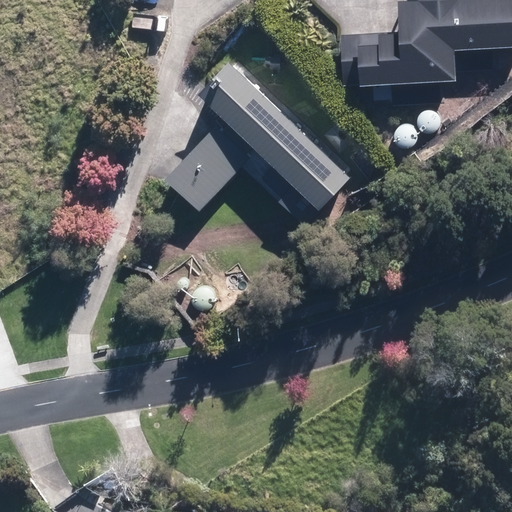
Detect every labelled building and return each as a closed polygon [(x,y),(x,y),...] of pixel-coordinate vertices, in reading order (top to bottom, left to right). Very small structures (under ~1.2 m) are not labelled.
[(511,0),(409,0),(409,1),(391,2),(391,17),(410,16),(410,27),(342,29),(343,80),(371,80),(371,101),(397,100),(397,79),(464,77),(463,44),(511,42),(511,0)] [(361,170),(245,62),(212,97),(231,114),(173,176),(209,210),(252,163),(306,213),(322,195),(330,203),(361,170)] [(419,129),(422,132),(426,134),(431,135),(435,134),(439,132),(442,128),(443,124),(444,120),(442,116),(440,112),(436,109),(432,108),(427,109),(423,110),(420,113),(418,117),(417,121),(417,125),(419,129)] [(393,145),(396,149),(400,151),(405,151),(409,150),(413,148),(416,145),(417,140),(418,136),(416,132),(414,128),(410,126),(406,125),(401,125),(397,126),(394,129),(392,133),(391,137),(391,141),(393,145)] [(178,288),(179,290),(182,291),(184,292),(186,291),(188,290),(190,288),(191,286),(191,283),(190,281),(189,279),(187,277),(184,277),(182,277),(180,278),(178,279),(177,282),(176,284),(176,286),(178,288)] [(194,307),(197,310),(201,312),(206,313),(210,312),(214,310),(217,306),(218,302),(218,298),(217,293),(214,290),(211,287),(206,286),(202,287),(198,288),(195,291),(193,295),(192,299),(192,303),(194,307)]
